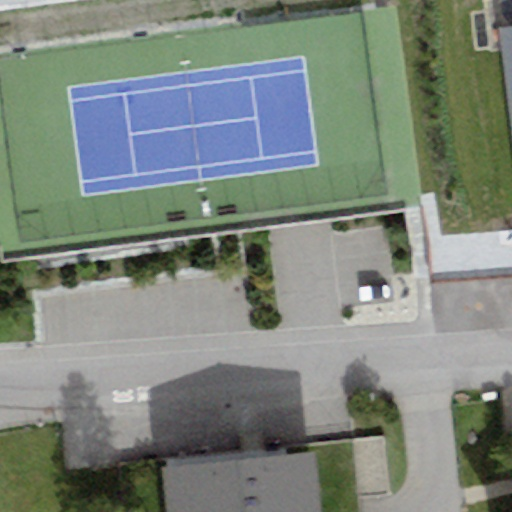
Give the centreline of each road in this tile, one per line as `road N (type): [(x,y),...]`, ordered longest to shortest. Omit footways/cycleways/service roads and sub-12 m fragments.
road 1 (residential): [(0,388),(511,358)]
road 2 (unknown): [(417,362),(431,511)]
